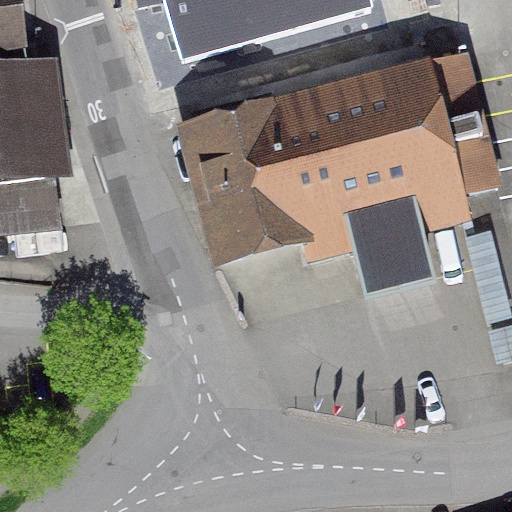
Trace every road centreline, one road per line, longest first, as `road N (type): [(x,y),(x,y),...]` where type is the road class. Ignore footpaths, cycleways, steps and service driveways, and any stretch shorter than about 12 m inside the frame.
road 1 (residential): [(204,470),(178,298),(76,0)]
road 2 (residential): [(204,470),(511,464)]
